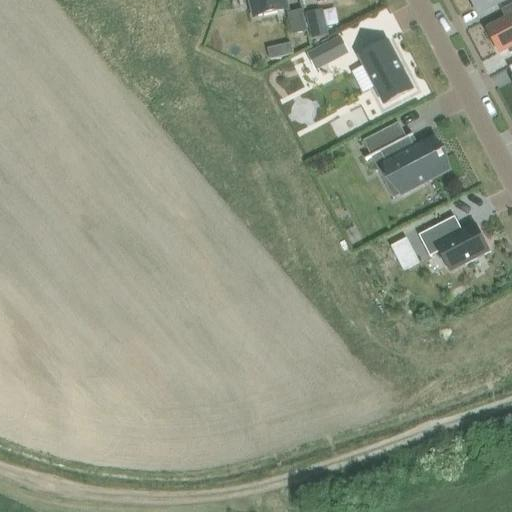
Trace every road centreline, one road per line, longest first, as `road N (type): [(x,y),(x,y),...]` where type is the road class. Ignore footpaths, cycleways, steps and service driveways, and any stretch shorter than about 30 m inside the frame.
road 1 (track): [(511,404),(259,498)]
road 2 (track): [(259,498),(166,508),(76,503),(0,482)]
road 3 (residential): [(418,0),(511,178)]
